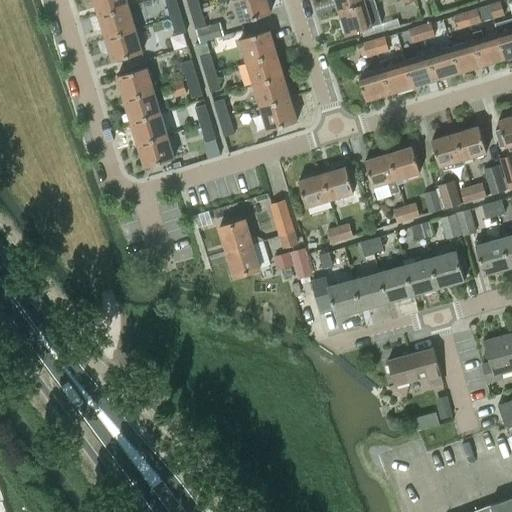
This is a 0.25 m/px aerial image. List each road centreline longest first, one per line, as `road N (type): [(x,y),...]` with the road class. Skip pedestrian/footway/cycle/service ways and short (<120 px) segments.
road 1 (residential): [(57,0),(121,198),(337,133)]
road 2 (primary): [(193,511),(27,315)]
road 3 (primary): [(27,315),(63,380),(160,511)]
road 4 (residential): [(337,133),(511,81)]
road 5 (residential): [(337,133),(294,0)]
road 6 (residential): [(469,433),(437,317)]
